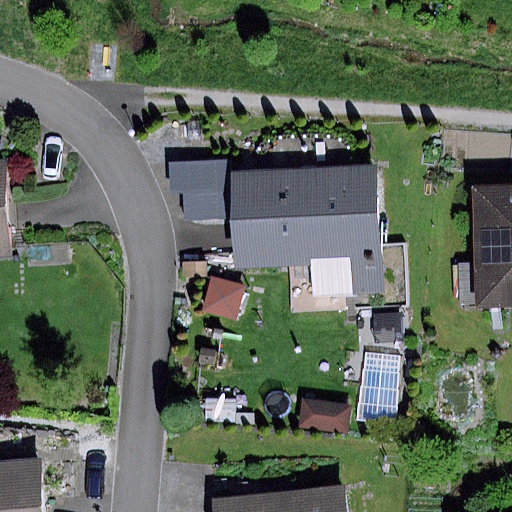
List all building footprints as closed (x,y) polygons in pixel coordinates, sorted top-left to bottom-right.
[(227,162),(172,163),(172,194),(185,194),(185,220),(228,219),(227,162)] [(4,164),(0,164),(0,262),(9,262),(4,164)] [(375,166),(233,172),(237,268),(309,266),(311,299),(380,296),(375,166)] [(511,197),(476,199),(482,316),(511,313),(511,197)] [(211,277),(201,311),(236,321),(246,286),(211,277)] [(350,406),(302,401),(299,430),(348,434),(350,406)] [(47,511),(44,465),(0,468),(0,511),(47,511)] [(345,511),(342,486),(212,505),(212,511),(345,511)]
